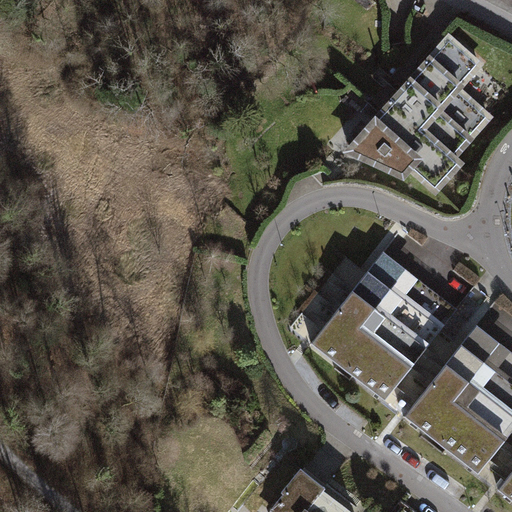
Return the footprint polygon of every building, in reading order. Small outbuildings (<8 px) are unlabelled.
[(445,30),(339,148),(401,176),(407,169),(432,192),(463,157),(458,152),(492,115),(460,86),(481,62),(445,30)] [(454,306),(378,245),(303,339),(379,400),(454,306)] [(511,426),(511,354),(471,322),(396,416),(472,477),(511,426)] [(282,493),(270,509),(273,511),(355,511),(324,487),(326,485),(300,465),(280,491),(282,493)] [(511,467),(493,491),(511,506),(511,467)]
